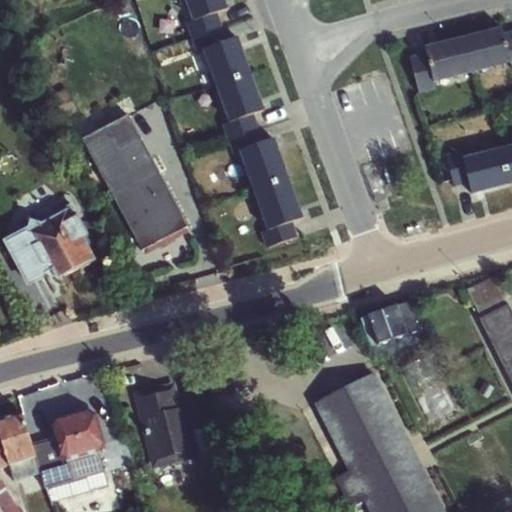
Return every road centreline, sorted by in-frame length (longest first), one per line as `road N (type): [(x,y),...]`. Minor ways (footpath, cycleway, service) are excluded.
road 1 (tertiary): [(0,373),(380,270)]
road 2 (residential): [(303,46),(380,270)]
road 3 (residential): [(303,46),(473,0)]
road 4 (tertiary): [(380,270),(511,233)]
